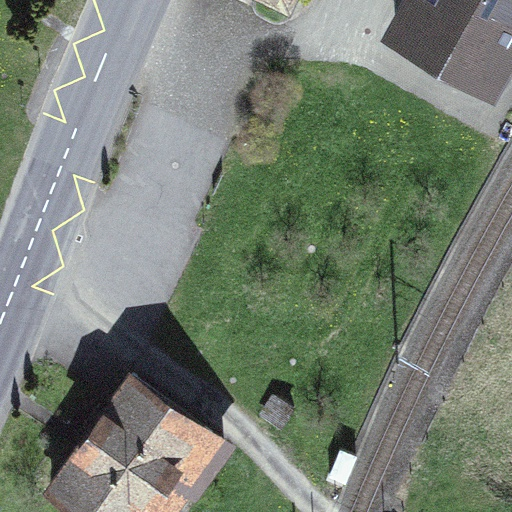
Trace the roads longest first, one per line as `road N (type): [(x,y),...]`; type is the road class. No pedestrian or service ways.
road 1 (track): [(17,276),(208,401),(326,511)]
road 2 (secondary): [(0,322),(129,0)]
